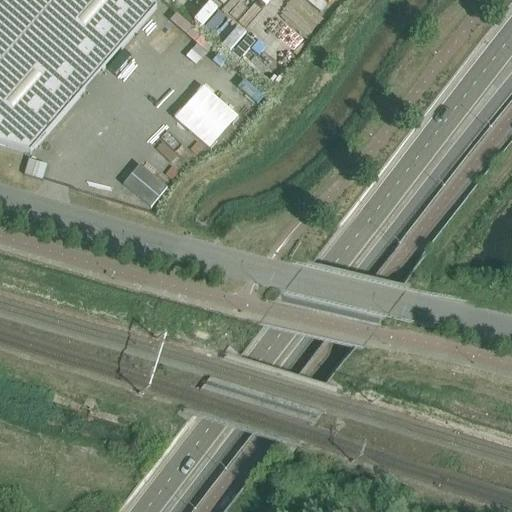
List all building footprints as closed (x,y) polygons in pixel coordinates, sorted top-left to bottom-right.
[(0,0),(0,146),(30,155),(157,9),(146,0),(0,0)] [(205,0),(171,0),(215,43),(232,26),(205,0)] [(213,92),(183,124),(218,156),(248,124),(213,92)] [(169,149),(162,157),(175,169),(182,161),(169,149)] [(33,180),(50,186),(55,171),(38,165),(33,180)]
